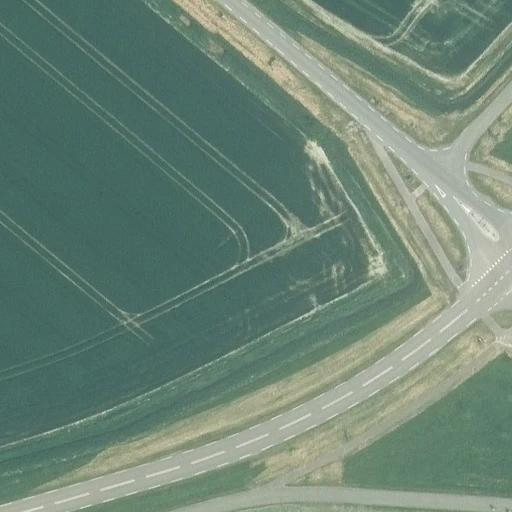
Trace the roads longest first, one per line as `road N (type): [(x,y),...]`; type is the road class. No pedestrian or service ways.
road 1 (tertiary): [(28,511),(222,452),(331,403),(422,346),(511,267)]
road 2 (unclassified): [(199,511),(252,497),(352,495),(511,507)]
road 3 (tertiary): [(437,175),(223,0)]
